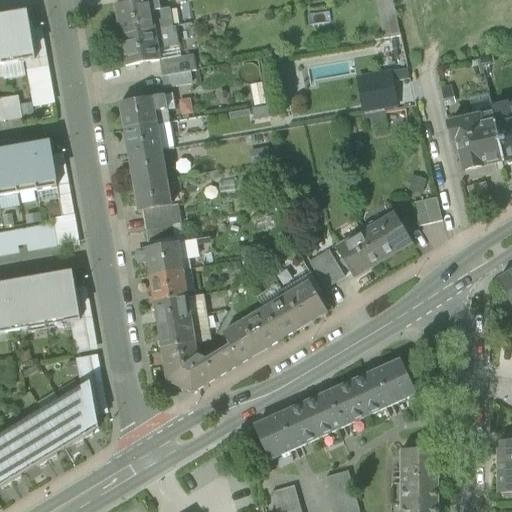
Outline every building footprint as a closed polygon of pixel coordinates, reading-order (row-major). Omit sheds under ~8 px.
[(373,0),(382,40),(400,37),(395,17),(391,0),(373,0)] [(159,1),(150,3),(155,32),(173,29),(169,11),(161,12),(159,2),(159,1)] [(120,38),(155,32),(150,3),(150,2),(149,2),(115,8),(120,38)] [(19,64),(25,63),(20,34),(30,32),(27,16),(26,16),(26,14),(16,16),(16,18),(0,20),(0,58),(1,67),(19,64)] [(173,29),(155,32),(158,51),(177,48),(174,29),(173,29)] [(42,30),(30,32),(35,62),(25,63),(26,72),(49,68),(42,30)] [(35,62),(30,32),(20,34),(25,63),(35,62)] [(161,62),(158,51),(155,32),(120,38),(126,69),(160,63),(161,62)] [(179,59),(177,48),(158,51),(161,62),(179,59)] [(160,63),(162,78),(190,73),(196,72),(193,57),(179,59),(161,62),(160,63)] [(26,72),(29,85),(51,81),(49,68),(26,72)] [(390,72),(357,77),(364,113),(396,108),(390,72)] [(190,73),(162,78),(164,91),(191,86),(190,73)] [(29,85),(31,96),(53,93),(51,81),(29,85)] [(55,105),(53,93),(31,96),(33,109),(55,105)] [(173,96),(165,97),(167,111),(167,113),(176,111),(173,96)] [(153,100),(155,114),(167,111),(165,97),(153,100)] [(18,100),(0,102),(0,114),(2,125),(22,121),(18,100)] [(125,132),(157,126),(155,114),(153,100),(120,105),(125,132)] [(511,117),(509,106),(492,110),(504,163),(505,164),(511,161),(511,117)] [(483,168),(504,163),(492,110),(477,113),(478,119),(448,126),(454,150),(459,149),(465,173),(483,169),(483,168)] [(167,113),(167,111),(155,114),(157,126),(169,124),(167,113)] [(365,118),(368,130),(387,127),(385,114),(365,118)] [(191,130),(189,121),(177,123),(179,132),(191,130)] [(125,132),(129,159),(162,153),(174,151),(169,124),(157,126),(125,132)] [(30,149),(36,185),(56,182),(50,146),(30,149)] [(10,153),(17,188),(36,185),(30,149),(10,153)] [(0,154),(0,191),(17,188),(10,153),(0,154)] [(129,159),(134,187),(167,182),(162,153),(129,159)] [(52,157),(63,218),(74,216),(64,155),(52,157)] [(57,189),(56,182),(36,185),(37,193),(57,189)] [(172,207),(167,182),(134,187),(139,214),(142,213),(172,208),(172,207)] [(490,204),(485,183),(464,188),(469,209),(490,204)] [(37,193),(36,185),(17,188),(18,196),(37,193)] [(0,198),(18,196),(17,188),(0,191),(0,198)] [(413,205),(419,228),(441,223),(436,199),(413,205)] [(142,213),(146,233),(174,228),(181,226),(178,206),(172,207),(172,208),(142,213)] [(344,247),(366,234),(360,223),(358,213),(333,228),(344,247)] [(54,220),(59,251),(80,247),(75,216),(54,220)] [(395,217),(366,234),(383,262),(412,245),(395,217)] [(54,226),(24,232),(27,246),(28,254),(58,249),(56,241),(56,240),(55,230),(54,226)] [(176,240),(174,228),(146,233),(148,245),(176,240)] [(18,248),(27,246),(24,232),(16,233),(18,248)] [(0,258),(19,255),(18,248),(16,233),(0,235),(0,258)] [(354,279),(383,262),(366,234),(344,247),(337,251),(354,279)] [(183,243),(179,244),(182,262),(197,259),(195,247),(184,249),(183,243)] [(179,244),(145,250),(147,264),(150,278),(183,272),(182,262),(179,244)] [(307,262),(323,288),(343,276),(327,250),(311,260),(307,262)] [(190,271),(183,272),(187,295),(194,294),(190,271)] [(188,299),(187,295),(183,272),(150,278),(154,305),(188,299)] [(511,274),(497,283),(511,307),(511,274)] [(64,325),(71,324),(66,292),(75,291),(73,276),(5,288),(13,333),(29,331),(28,327),(63,320),(64,325)] [(309,284),(286,297),(304,327),(327,313),(309,284)] [(0,335),(13,333),(5,288),(0,288),(0,335)] [(87,289),(75,291),(81,322),(71,324),(76,354),(97,350),(87,289)] [(81,322),(75,291),(66,292),(71,324),(81,322)] [(282,341),(304,327),(286,297),(264,311),(282,341)] [(157,324),(191,318),(188,304),(188,299),(154,305),(157,324)] [(202,301),(188,304),(191,318),(204,315),(202,301)] [(259,354),(282,341),(264,311),(241,324),(259,354)] [(204,315),(191,318),(194,338),(207,336),(204,315)] [(195,345),(194,338),(191,318),(157,324),(162,350),(195,345)] [(229,372),(259,354),(241,324),(223,335),(231,348),(219,355),(229,372)] [(192,395),(229,372),(219,355),(207,362),(198,358),(195,345),(162,350),(167,382),(192,395)] [(76,361),(82,392),(90,387),(96,417),(108,416),(98,356),(76,361)] [(400,362),(377,373),(392,407),(415,396),(400,362)] [(368,418),(392,407),(377,373),(352,384),(368,418)] [(343,429),(368,418),(352,384),(328,395),(343,429)] [(64,402),(61,404),(83,441),(94,435),(93,434),(99,430),(96,417),(90,387),(82,392),(64,403),(64,402)] [(319,440),(343,429),(328,395),(304,406),(319,440)] [(73,448),(83,441),(61,404),(58,406),(46,414),(46,413),(43,415),(65,451),(72,446),(73,448)] [(295,451),(319,440),(304,406),(280,417),(295,451)] [(57,455),(65,451),(43,415),(40,417),(28,424),(25,426),(48,463),(58,457),(57,455)] [(270,463),(295,451),(280,417),(254,429),(270,463)] [(38,469),(48,463),(25,426),(22,427),(23,428),(10,435),(7,436),(29,472),(37,467),(38,469)] [(21,477),(29,472),(7,436),(4,438),(5,439),(0,441),(0,464),(12,484),(22,478),(21,477)] [(499,494),(511,494),(511,445),(499,446),(499,494)] [(401,453),(401,479),(438,478),(438,453),(401,453)] [(2,491),(12,484),(0,464),(0,489),(1,489),(2,491)] [(322,480),(330,511),(359,511),(358,505),(351,479),(349,472),(322,480)] [(401,479),(401,505),(439,505),(438,478),(401,479)] [(270,495),(275,511),(299,511),(293,488),(270,495)]
